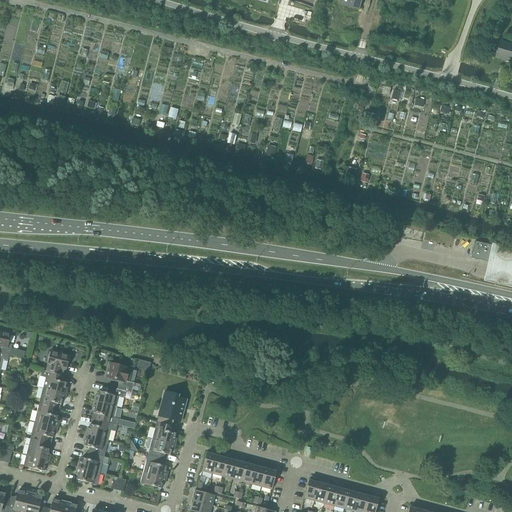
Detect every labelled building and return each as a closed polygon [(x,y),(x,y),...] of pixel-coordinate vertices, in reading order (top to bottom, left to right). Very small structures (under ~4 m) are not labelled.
[(340,0),(339,5),(359,10),(361,0),(340,0)] [(496,57),(511,61),(511,44),(500,42),(496,57)] [(38,47),(36,53),(44,55),(45,49),(38,47)] [(391,99),(399,101),(401,92),(394,90),(391,99)] [(423,107),(424,101),(416,99),(415,105),(423,107)] [(115,117),(116,109),(110,108),(108,115),(115,117)] [(168,115),(175,117),(178,110),(170,108),(168,115)] [(355,132),(353,140),(362,142),(364,135),(355,132)] [(268,149),(266,155),(273,158),(275,151),(268,149)] [(285,162),(292,163),(294,155),(287,154),(285,162)] [(305,164),(311,166),(313,157),(308,155),(305,164)] [(315,168),(322,170),(324,162),(317,160),(315,168)] [(347,169),(345,176),(354,179),(356,172),(347,169)] [(360,181),(367,183),(369,175),(362,173),(360,181)] [(472,174),(470,183),(476,185),(479,176),(472,174)] [(474,241),(471,258),(488,262),(492,245),(474,241)] [(511,246),(492,242),(492,245),(488,262),(484,280),(511,285),(511,246)] [(0,331),(0,352),(9,354),(24,357),(25,352),(12,349),(13,344),(9,343),(11,334),(0,331)] [(50,366),(48,372),(60,375),(62,369),(67,370),(70,355),(51,350),(47,365),(50,366)] [(0,369),(1,370),(3,359),(8,360),(9,354),(0,352),(0,369)] [(133,369),(109,364),(106,376),(120,380),(120,382),(118,389),(126,391),(132,393),(132,391),(138,392),(139,392),(140,391),(141,390),(141,389),(142,389),(142,388),(142,387),(141,386),(140,385),(140,384),(130,382),(133,369)] [(46,378),(43,388),(66,394),(67,388),(66,387),(67,383),(59,381),(60,375),(48,372),(43,370),(41,376),(46,378)] [(43,388),(39,405),(55,409),(56,403),(61,405),(62,400),(64,401),(66,394),(43,388)] [(96,395),(95,401),(117,407),(120,396),(125,397),(126,391),(118,389),(117,389),(117,390),(111,388),(110,394),(99,391),(98,395),(96,395)] [(159,416),(157,422),(171,426),(172,420),(181,422),(187,400),(178,398),(179,395),(165,391),(161,406),(164,407),(161,416),(159,416)] [(95,401),(93,408),(95,408),(94,413),(95,413),(98,414),(97,420),(118,425),(119,419),(114,418),(117,407),(95,401)] [(132,410),(138,412),(140,404),(133,403),(132,410)] [(39,405),(35,422),(57,427),(59,421),(57,420),(58,416),(54,415),(55,409),(39,405)] [(88,428),(86,435),(109,440),(111,429),(116,431),(118,425),(97,420),(95,425),(91,424),(89,429),(88,428)] [(35,422),(31,438),(47,442),(48,437),(53,438),(54,434),(56,434),(57,427),(35,422)] [(157,422),(152,439),(175,445),(176,438),(175,438),(176,433),(172,432),(174,427),(171,426),(157,422)] [(90,447),(88,453),(104,457),(109,440),(86,435),(85,441),(86,442),(85,446),(90,447)] [(31,438),(27,455),(49,461),(50,454),(49,454),(50,449),(45,448),(47,442),(31,438)] [(152,439),(148,455),(164,460),(166,454),(170,455),(171,451),(173,451),(175,445),(152,439)] [(6,450),(4,462),(9,463),(12,451),(6,450)] [(79,461),(78,468),(100,474),(103,463),(108,464),(109,458),(104,457),(88,453),(87,459),(82,457),(81,462),(79,461)] [(202,471),(212,474),(217,456),(207,453),(202,471)] [(49,461),(27,455),(24,466),(45,471),(46,467),(47,467),(49,461)] [(148,455),(144,472),(166,478),(168,471),(166,471),(167,467),(163,465),(164,460),(148,455)] [(212,474),(222,476),(227,458),(217,456),(212,474)] [(222,476),(232,479),(237,461),(227,458),(222,476)] [(232,479),(242,482),(247,464),(237,461),(232,479)] [(242,482),(252,484),(257,466),(247,464),(242,482)] [(252,484),(262,487),(266,469),(257,466),(252,484)] [(100,474),(78,468),(76,475),(78,475),(77,479),(97,485),(100,474)] [(266,469),(262,487),(272,490),(277,472),(266,469)] [(166,478),(144,472),(141,483),(161,488),(163,484),(164,484),(166,478)] [(112,489),(117,490),(121,479),(115,477),(112,489)] [(121,479),(117,490),(123,492),(126,480),(121,479)] [(304,498),(315,501),(319,483),(309,480),(304,498)] [(315,501),(324,503),(329,486),(319,483),(315,501)] [(324,503),(334,506),(339,488),(329,486),(324,503)] [(334,506),(344,509),(349,491),(339,488),(334,506)] [(195,497),(194,501),(212,506),(215,495),(195,490),(193,496),(195,497)] [(19,511),(19,510),(25,511),(30,494),(19,491),(16,499),(11,497),(9,505),(7,511),(19,511)] [(344,509),(354,511),(359,493),(349,491),(344,509)] [(0,511),(7,511),(9,505),(3,504),(5,494),(0,492),(0,511)] [(354,511),(356,511),(364,511),(369,496),(359,493),(354,511)] [(44,511),(45,507),(40,506),(42,497),(30,494),(25,511),(44,511)] [(369,496),(364,511),(375,511),(379,499),(369,496)] [(62,511),(65,502),(53,499),(51,509),(45,507),(44,511),(62,511)] [(191,505),(189,510),(196,511),(210,511),(212,506),(194,501),(193,505),(191,505)] [(65,502),(62,511),(75,511),(77,505),(65,502)]
